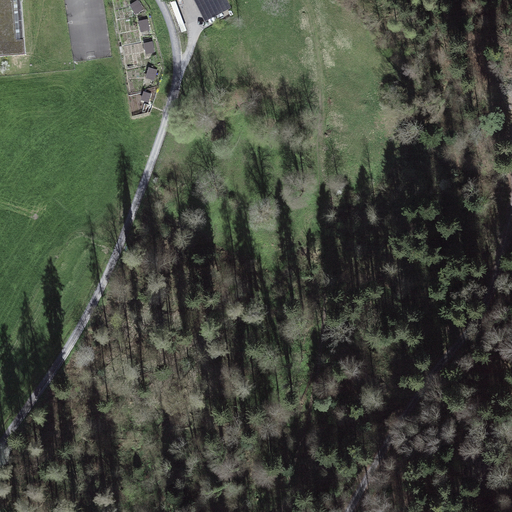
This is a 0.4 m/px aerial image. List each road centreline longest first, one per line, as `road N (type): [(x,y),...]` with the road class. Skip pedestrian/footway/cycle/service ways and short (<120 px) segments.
road 1 (track): [(0,446),(91,306),(136,202),(178,60),(159,0)]
road 2 (track): [(349,511),(509,254),(511,235)]
road 3 (track): [(324,224),(323,99),(305,0)]
